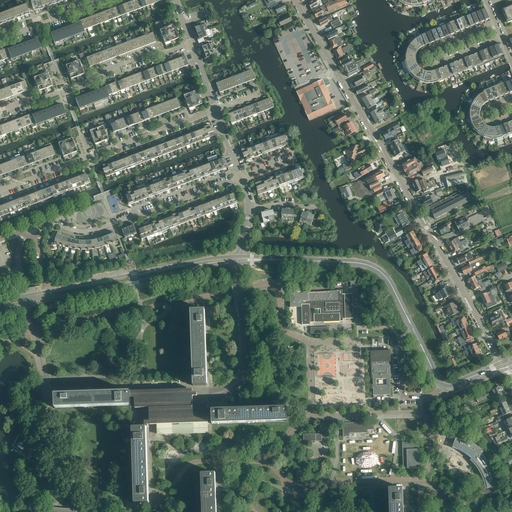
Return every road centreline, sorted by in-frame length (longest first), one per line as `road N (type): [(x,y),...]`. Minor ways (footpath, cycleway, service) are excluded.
road 1 (tertiary): [(466,296),(295,0)]
road 2 (tertiary): [(503,363),(446,385),(377,269),(293,260)]
road 3 (residential): [(0,188),(215,109)]
road 4 (residential): [(33,239),(47,224),(87,231),(241,179)]
road 5 (residential): [(0,111),(191,44)]
road 6 (tertiary): [(238,256),(46,291)]
road 7 (tertiary): [(48,299),(236,264)]
road 8 (residential): [(495,22),(423,51),(420,60),(429,67),(502,37)]
